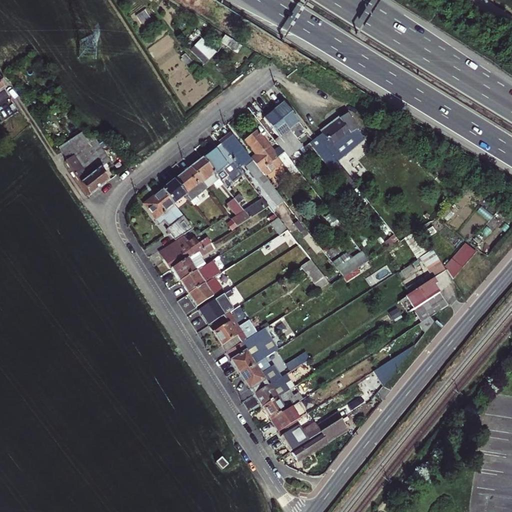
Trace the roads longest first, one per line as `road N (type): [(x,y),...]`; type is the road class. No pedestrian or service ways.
road 1 (residential): [(109,228),(293,511)]
road 2 (tertiary): [(315,511),(511,271)]
road 3 (motorway): [(265,0),(511,153)]
road 4 (residential): [(269,71),(118,187),(109,228)]
road 5 (residential): [(109,228),(0,74)]
road 6 (motorway): [(511,107),(397,36)]
